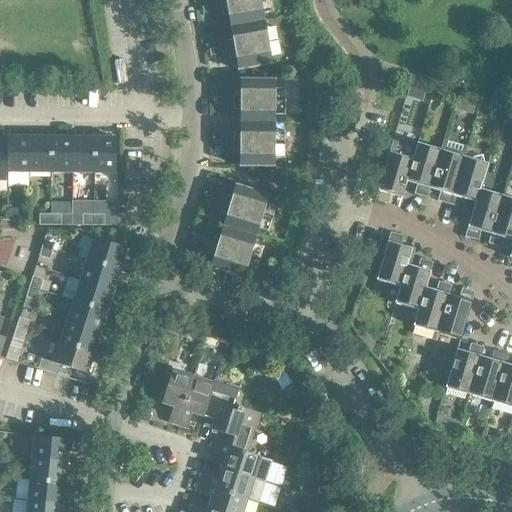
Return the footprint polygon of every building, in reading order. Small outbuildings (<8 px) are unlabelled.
[(264,22),(260,0),(224,0),(230,28),(264,22)] [(209,21),(222,19),(221,10),(208,12),(209,21)] [(264,22),(230,28),(237,71),(272,65),(267,35),(264,22)] [(225,38),(213,40),(214,49),(227,46),(225,38)] [(228,53),(215,55),(216,60),(217,64),(230,62),(228,53)] [(275,79),(240,79),(239,124),(274,124),(275,79)] [(426,89),(410,84),(406,97),(422,101),(426,89)] [(220,98),(233,98),(233,89),(221,89),(220,98)] [(468,97),(459,94),(455,107),(465,110),(468,97)] [(233,104),(220,104),(220,114),(233,114),(234,107),(233,104)] [(239,167),(274,167),(274,124),(239,124),(239,167)] [(220,141),(233,141),(233,132),(220,132),(220,141)] [(7,137),(7,145),(7,172),(28,172),(29,137),(7,137)] [(50,173),(50,137),(29,137),(28,172),(50,173)] [(72,137),(50,137),(50,173),(72,173),(72,137)] [(93,173),(94,137),(72,137),(72,173),(93,173)] [(116,137),(94,137),(93,173),(116,173),(116,137)] [(388,152),(387,152),(372,200),(385,204),(388,195),(399,198),(404,182),(411,159),(409,159),(413,146),(392,140),(388,152)] [(439,150),(428,190),(438,192),(435,201),(448,205),(462,157),(463,157),(467,147),(443,140),(440,150),(439,150)] [(411,159),(404,182),(414,186),(412,194),(425,198),(428,190),(439,150),(414,143),(413,146),(409,159),(411,159)] [(220,157),(233,157),(233,147),(220,147),(220,157)] [(463,200),(473,203),(478,188),(478,189),(484,169),(486,164),(462,157),(448,205),(461,209),(463,200)] [(268,194),(235,184),(222,227),(256,237),(268,194)] [(501,195),(478,189),(478,188),(473,203),(463,237),(476,241),(479,232),(489,235),(501,195)] [(211,197),(223,201),(226,192),(213,189),(211,197)] [(502,239),(511,242),(511,198),(501,195),(489,235),(486,244),(499,248),(502,239)] [(219,215),(221,207),(209,203),(206,211),(219,215)] [(49,225),(49,215),(39,215),(39,225),(49,225)] [(60,225),(60,215),(49,215),(49,225),(60,225)] [(82,215),(82,226),(93,226),(93,215),(82,215)] [(93,215),(93,226),(104,226),(104,215),(93,215)] [(6,221),(6,231),(17,231),(17,221),(6,221)] [(256,237),(222,227),(209,268),(243,279),(256,237)] [(211,242),(213,234),(201,230),(198,238),(211,242)] [(388,233),(374,280),(397,287),(399,287),(405,265),(410,249),(399,246),(401,236),(388,233)] [(45,235),(42,245),(52,249),(56,238),(45,235)] [(127,249),(93,238),(86,260),(120,271),(127,249)] [(52,249),(42,245),(38,256),(49,260),(52,249)] [(207,256),(209,249),(196,245),(194,253),(207,256)] [(399,287),(397,287),(392,304),(415,310),(416,311),(423,288),(430,263),(417,259),(414,268),(405,265),(399,287)] [(86,260),(79,280),(113,291),(120,271),(86,260)] [(42,279),(32,276),(28,287),(39,290),(42,279)] [(113,291),(79,280),(73,301),(107,312),(113,291)] [(416,311),(415,310),(411,326),(434,333),(446,295),(449,286),(435,282),(433,291),(423,288),(416,311)] [(28,287),(25,297),(36,301),(39,290),(28,287)] [(456,298),(446,295),(434,333),(459,340),(473,293),(459,289),(456,298)] [(100,332),(107,312),(73,301),(66,321),(100,332)] [(15,328),(26,331),(29,321),(19,317),(15,328)] [(100,332),(66,321),(60,342),(94,353),(100,332)] [(15,328),(12,338),(23,342),(26,331),(15,328)] [(172,345),(175,336),(165,333),(162,342),(172,345)] [(53,363),(41,359),(37,369),(68,379),(71,369),(87,374),(94,353),(60,342),(53,363)] [(455,349),(444,388),(468,396),(480,356),(482,348),(468,343),(466,352),(455,349)] [(489,359),(480,356),(468,396),(492,403),(503,363),(505,354),(492,350),(489,359)] [(511,365),(503,363),(492,403),(511,408),(511,365)] [(168,422),(177,425),(193,377),(172,370),(161,402),(173,406),(168,422)] [(192,412),(202,416),(213,383),(193,377),(177,425),(187,428),(192,412)] [(213,383),(202,416),(214,420),(211,429),(218,432),(249,442),(258,414),(233,406),(238,389),(213,381),(213,383)] [(301,394),(298,388),(292,392),(295,398),(301,394)] [(433,424),(441,427),(444,417),(436,415),(433,424)] [(479,437),(482,429),(474,427),(472,434),(479,437)] [(504,445),(506,435),(507,434),(496,431),(493,442),(504,445)] [(218,432),(215,442),(212,441),(208,452),(224,457),(220,468),(253,478),(260,457),(246,452),(249,442),(218,432)] [(33,436),(33,437),(31,458),(67,462),(68,452),(81,453),(83,441),(33,436)] [(64,483),(67,462),(31,458),(29,480),(64,483)] [(253,478),(220,468),(217,479),(201,474),(198,483),(246,499),(258,503),(264,482),(253,478)] [(302,482),(314,485),(317,475),(306,472),(303,479),(302,482)] [(322,484),(334,493),(343,481),(330,472),(322,484)] [(29,480),(17,479),(14,499),(27,500),(27,501),(62,504),(64,483),(29,480)] [(211,498),(207,509),(217,511),(242,511),(246,499),(198,483),(195,493),(211,498)] [(61,511),(62,504),(27,501),(25,511),(61,511)]
